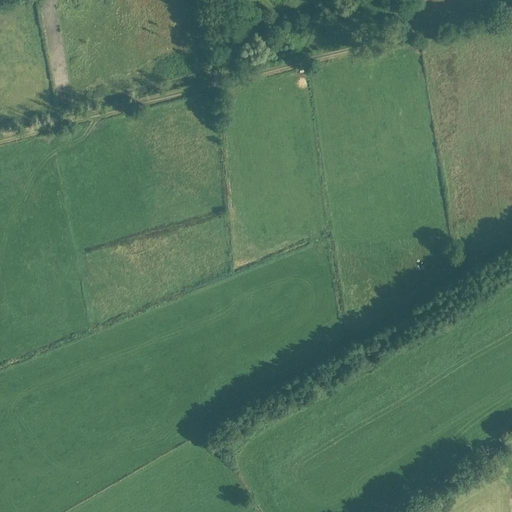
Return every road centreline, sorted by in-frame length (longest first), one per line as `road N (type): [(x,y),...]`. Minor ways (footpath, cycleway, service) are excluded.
road 1 (track): [(511,7),(0,138)]
road 2 (track): [(397,511),(511,436)]
